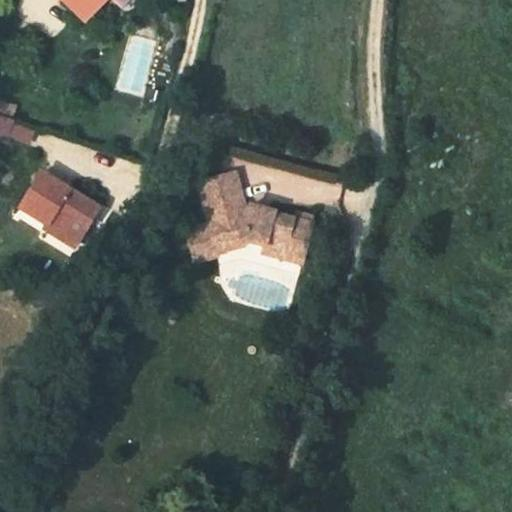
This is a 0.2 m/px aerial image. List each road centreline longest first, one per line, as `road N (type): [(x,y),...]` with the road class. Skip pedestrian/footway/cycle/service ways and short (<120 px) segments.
road 1 (track): [(377,186),(280,511)]
road 2 (unclassified): [(379,0),(377,186)]
